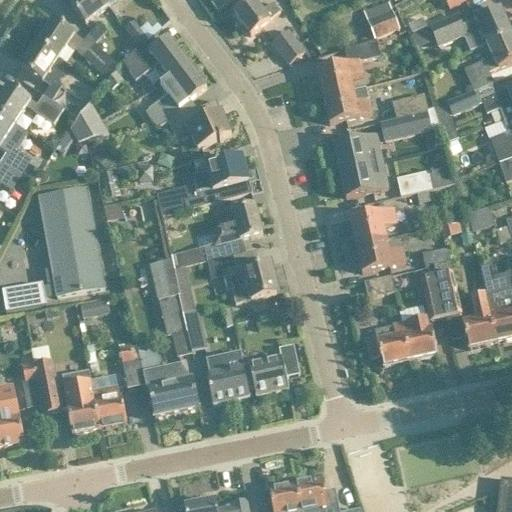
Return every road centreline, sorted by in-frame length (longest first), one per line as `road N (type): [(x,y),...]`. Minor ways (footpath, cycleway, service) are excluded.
road 1 (residential): [(341,437),(253,116),(172,0)]
road 2 (residential): [(74,492),(341,437)]
road 3 (residential): [(341,437),(511,394)]
